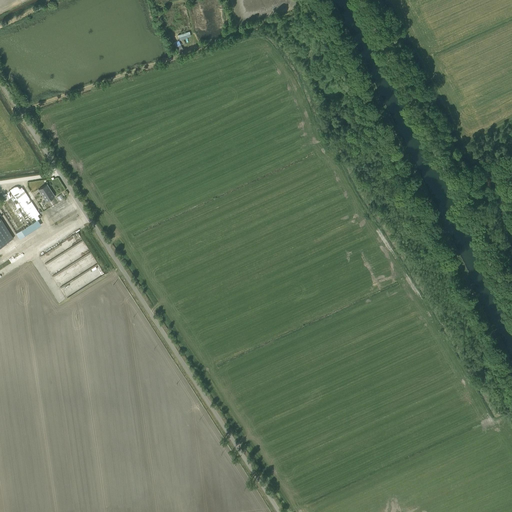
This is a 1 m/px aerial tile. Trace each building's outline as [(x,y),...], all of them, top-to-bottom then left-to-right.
[(189,31),(178,35),(179,40),(187,37),(191,36),(190,34),(189,31)] [(178,41),(173,43),(178,52),(183,49),(178,41)] [(46,202),(55,196),(46,184),(38,190),(46,202)] [(0,209),(20,239),(41,225),(37,220),(41,217),(21,185),(18,187),(14,187),(10,190),(13,195),(10,197),(12,201),(4,206),(2,202),(0,203),(0,209)] [(0,246),(13,238),(0,217),(0,246)]
